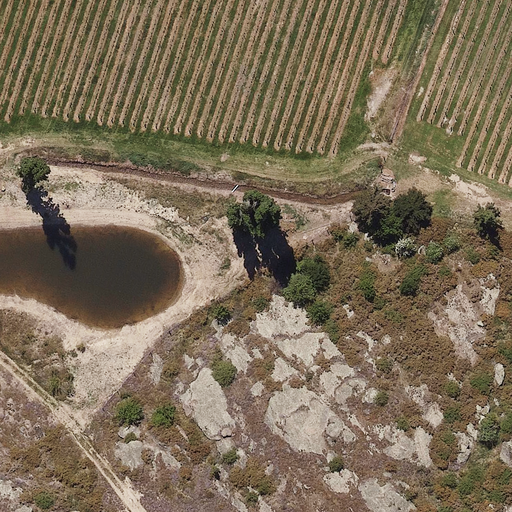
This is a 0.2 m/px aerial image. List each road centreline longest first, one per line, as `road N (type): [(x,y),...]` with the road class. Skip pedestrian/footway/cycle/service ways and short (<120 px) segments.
road 1 (track): [(0,150),(25,141),(322,173),(382,144),(433,0)]
road 2 (track): [(138,511),(0,358)]
